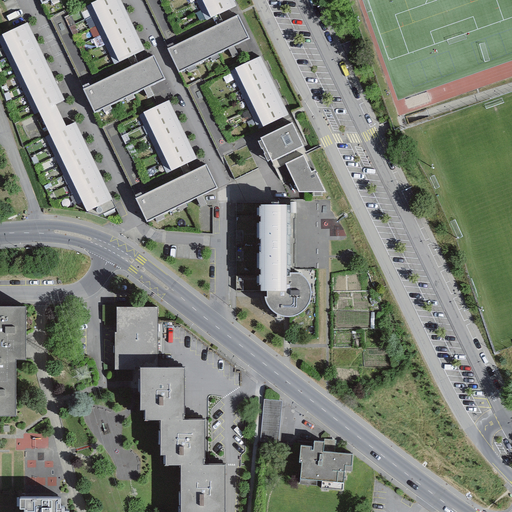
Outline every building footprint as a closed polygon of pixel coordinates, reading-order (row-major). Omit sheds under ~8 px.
[(145,51),(122,0),(100,0),(95,3),(122,62),(145,51)] [(196,0),(205,19),(210,17),(202,0),(196,0)] [(237,7),(233,0),(205,0),(213,18),(237,7)] [(252,39),(240,16),(169,50),(180,74),(252,39)] [(88,211),(114,199),(77,121),(68,126),(57,103),(65,99),(28,21),(4,33),(88,211)] [(167,80),(156,56),(84,91),(96,114),(167,80)] [(289,116),(262,57),(238,68),(265,127),(289,116)] [(198,159),(171,100),(147,111),(174,170),(198,159)] [(274,162),(305,147),(293,123),(262,138),(274,162)] [(131,185),(138,181),(118,135),(111,138),(131,185)] [(306,155),(287,164),(301,193),(328,193),(317,171),(314,172),(306,155)] [(220,188),(208,165),(137,199),(149,223),(220,188)] [(289,203),(262,202),(263,291),(268,291),(268,297),(266,297),(267,302),(269,305),(271,309),(274,312),(278,315),(282,317),(287,318),(292,318),(297,317),(302,315),(306,312),(309,308),(312,304),(313,299),(314,294),(313,289),(311,284),(310,281),(307,278),(304,275),(300,273),(289,273),(289,203)] [(27,305),(0,305),(0,415),(17,415),(17,358),(27,358),(27,305)] [(160,306),(119,305),(118,331),(116,331),(116,356),(116,370),(137,370),(137,367),(141,368),(141,410),(147,410),(146,421),(162,421),(162,455),(167,455),(167,465),(183,465),(182,511),(228,511),(229,465),(205,465),(205,459),(207,459),(207,421),(186,420),(186,414),(187,414),(187,367),(160,367),(160,306)] [(280,444),(285,401),(266,399),(262,442),(280,444)] [(314,446),(303,445),(301,462),(304,462),(302,478),(346,482),(348,465),(354,465),(355,454),(326,451),(327,441),(317,440),(316,450),(313,450),(314,446)] [(62,496),(19,496),(19,507),(23,507),(23,511),(69,511),(70,508),(65,508),(65,505),(62,505),(62,496)]
